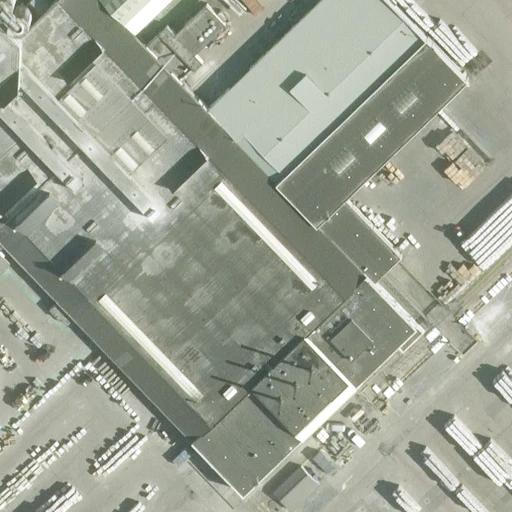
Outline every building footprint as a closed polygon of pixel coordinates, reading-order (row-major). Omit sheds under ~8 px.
[(419,322),(409,311),(377,278),(401,255),(345,196),(467,79),(427,38),(390,0),(319,0),(208,107),(183,81),(203,62),(195,53),(232,17),(221,6),(215,12),(206,3),(176,33),(167,24),(148,43),(137,31),(169,0),(50,0),(22,28),(0,4),(0,248),(4,244),(60,300),(50,309),(60,319),(62,317),(69,324),(77,316),(246,491),(398,345),(404,351),(424,332),(417,324),(419,322)] [(245,26),(253,18),(233,0),(226,9),(245,26)] [(447,217),(488,173),(451,138),(422,168),(447,192),(435,206),(447,217)] [(11,263),(0,252),(0,267),(3,271),(11,263)] [(451,288),(459,298),(474,287),(466,277),(451,288)] [(300,465),(273,491),(292,511),(319,485),(300,465)]
